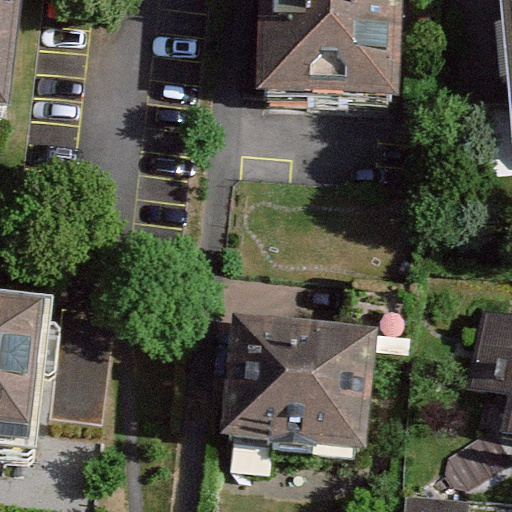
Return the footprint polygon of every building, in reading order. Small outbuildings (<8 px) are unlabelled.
[(17,0),(0,0),(0,112),(10,113),(17,0)] [(393,0),(269,0),(268,104),(393,105),(393,0)] [(48,315),(0,309),(0,450),(33,455),(48,315)] [(376,329),(233,320),(226,444),(369,453),(376,329)] [(511,328),(487,324),(476,394),(511,399),(511,434),(511,439),(511,328)] [(417,511),(479,511),(481,504),(418,497),(417,511)]
